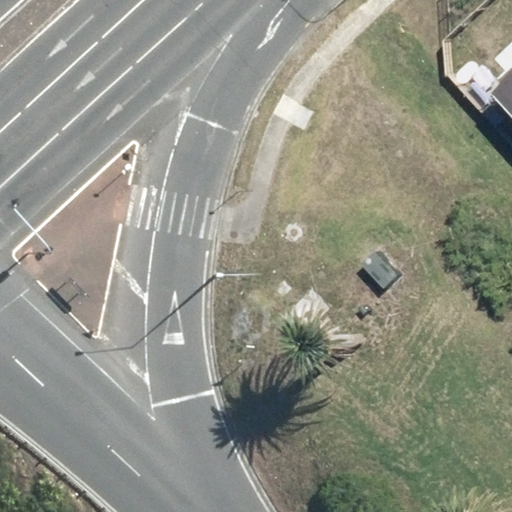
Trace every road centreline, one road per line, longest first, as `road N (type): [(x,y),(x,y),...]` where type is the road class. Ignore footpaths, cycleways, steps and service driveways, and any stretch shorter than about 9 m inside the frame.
road 1 (motorway): [(153,0),(175,120),(189,396),(231,511)]
road 2 (motorway): [(0,339),(180,511)]
road 3 (primary): [(137,0),(0,127)]
